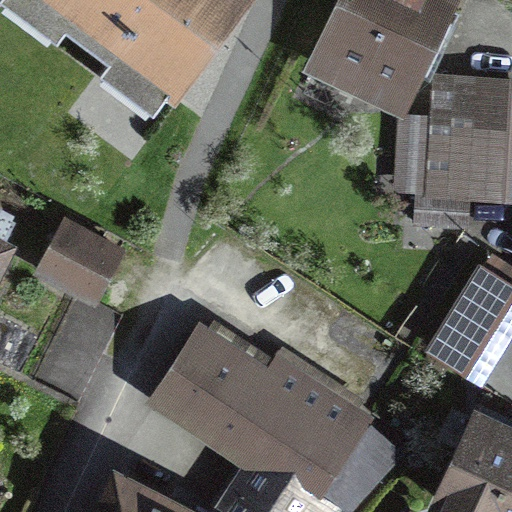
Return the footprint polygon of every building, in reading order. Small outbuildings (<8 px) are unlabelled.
[(51,0),(74,17),(65,29),(108,61),(117,49),(172,90),(239,0),(51,0)] [(407,86),(445,7),(433,2),(434,0),(345,0),(315,63),(360,85),(368,67),(407,86)] [(401,114),(396,189),(416,190),(414,222),(466,226),(469,194),(505,197),(511,82),(511,81),(442,77),(440,116),(401,114)] [(65,221),(39,269),(78,291),(94,299),(120,250),(65,221)] [(432,347),(469,371),(511,302),(511,288),(480,270),(432,347)] [(310,487),(359,413),(285,363),(276,376),(206,329),(164,391),(252,449),(210,511),(338,511),(342,507),(350,504),(400,445),(374,428),(361,426),(317,492),(310,487)] [(511,511),(511,431),(507,429),(502,440),(486,433),(451,511),(452,511),(511,511)] [(103,511),(176,511),(118,482),(103,511)]
